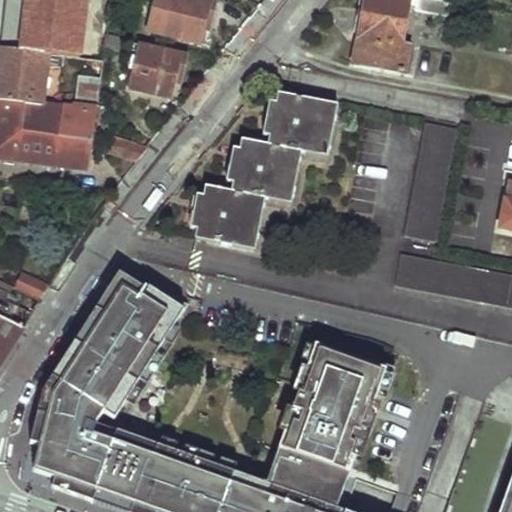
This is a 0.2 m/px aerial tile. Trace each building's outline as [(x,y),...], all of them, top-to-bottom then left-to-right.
[(25,0),(19,50),(47,53),(82,58),(89,0),(25,0)] [(211,22),(215,3),(204,0),(151,0),(144,28),(200,42),(207,21),(211,22)] [(368,0),(356,63),(410,74),(415,48),(404,46),(411,6),(418,7),(417,11),(453,17),(455,2),(446,0),(418,0),(419,0),(417,0),(368,0)] [(180,75),(185,58),(142,46),(131,87),(170,98),(177,74),(180,75)] [(41,103),(47,53),(19,50),(0,47),(0,100),(41,106),(41,103)] [(97,105),(101,79),(78,76),(75,103),(97,105)] [(204,188),(193,241),(254,253),(264,200),(289,205),(300,153),(325,159),(336,106),(275,94),(264,146),(240,141),(229,193),(204,188)] [(0,157),(88,169),(96,110),(41,103),(41,106),(0,100),(0,157)] [(426,124),(403,237),(437,242),(460,130),(426,124)] [(137,161),(147,149),(113,139),(108,152),(137,161)] [(511,195),(507,195),(500,228),(511,230),(511,195)] [(511,274),(403,255),(396,287),(511,309),(511,274)] [(41,300),(50,287),(24,273),(16,288),(41,300)] [(158,291),(128,276),(114,298),(142,315),(154,297),(175,302),(156,294),(158,291)] [(8,302),(16,288),(0,280),(0,363),(22,330),(10,324),(18,307),(8,302)] [(395,374),(324,349),(322,356),(336,361),(327,386),(313,381),(301,414),(315,419),(311,430),(297,425),(280,474),(294,479),(289,493),(275,487),(105,427),(113,415),(123,422),(197,306),(175,302),(154,297),(142,315),(114,298),(49,398),(39,428),(50,432),(43,451),(35,475),(54,481),(139,511),(345,511),(364,461),(354,457),(362,435),(372,439),(378,422),(371,420),(375,408),(382,410),(395,374)] [(217,353),(215,367),(247,372),(249,358),(217,353)] [(336,361),(322,356),(313,381),(327,386),(336,361)] [(378,422),(382,410),(375,408),(371,420),(378,422)] [(315,419),(301,414),(297,425),(311,430),(315,419)] [(39,428),(32,447),(43,451),(50,432),(39,428)] [(364,461),(372,439),(362,435),(354,457),(364,461)] [(294,479),(280,474),(275,487),(289,493),(294,479)] [(139,511),(54,481),(50,493),(103,511),(139,511)] [(511,511),(511,481),(501,511),(511,511)]
